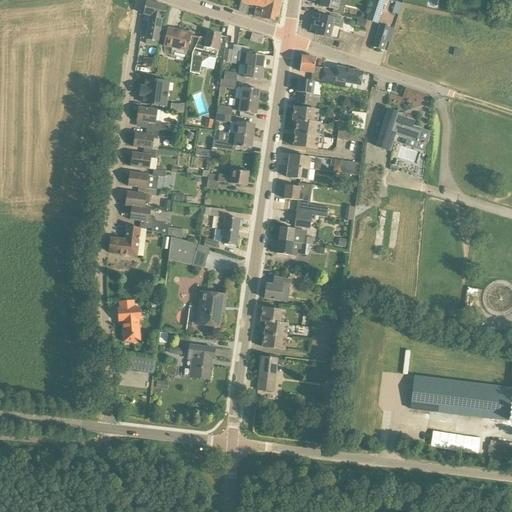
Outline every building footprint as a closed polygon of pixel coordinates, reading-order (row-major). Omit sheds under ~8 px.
[(249,5),(256,7),(254,17),(262,19),(277,23),(281,0),(240,0),(238,12),(247,14),(249,5)] [(321,0),(320,7),(333,10),(332,13),(343,15),(346,0),(321,0)] [(381,0),(372,0),(366,20),(375,24),(383,1),(381,0)] [(145,2),(143,15),(151,17),(147,39),(159,41),(160,32),(162,22),(163,22),(163,17),(164,17),(166,7),(145,2)] [(311,31),(317,33),(317,35),(315,35),(338,40),(342,21),(319,17),(321,18),(320,21),(313,19),(311,31)] [(386,42),(389,43),(390,43),(394,30),(382,26),(379,27),(372,48),(383,51),(386,42)] [(187,52),(191,34),(190,34),(190,36),(178,33),(178,32),(168,29),(164,46),(187,52)] [(208,32),(203,51),(195,49),(192,54),(189,73),(199,75),(202,63),(209,58),(216,60),(220,44),(218,43),(220,35),(208,32)] [(263,38),(252,34),(250,41),(261,44),(263,38)] [(223,63),(230,64),(232,51),(224,50),(223,63)] [(245,66),(262,69),(264,56),(247,54),(245,66)] [(312,82),(314,83),(320,84),(322,68),(314,67),(315,58),(301,57),(299,72),(313,74),(312,82)] [(167,67),(158,66),(157,74),(166,75),(167,67)] [(261,81),(262,69),(245,66),(244,78),(261,81)] [(345,83),(360,86),(362,73),(337,68),(336,72),(323,69),(320,84),(344,89),(345,83)] [(223,80),(236,82),(237,74),(224,72),(223,80)] [(143,97),(142,104),(166,107),(170,83),(145,80),(144,88),(141,87),(140,96),(143,97)] [(236,82),(223,80),(220,80),(218,97),(224,98),(225,89),(234,90),(236,82)] [(312,95),(314,83),(312,82),(298,80),(297,93),(299,93),(297,105),(318,107),(320,96),(312,95)] [(240,100),(258,103),(259,91),(241,88),(240,100)] [(233,112),(238,113),(256,115),(258,103),(240,100),(235,100),(233,112)] [(217,106),(216,114),(231,116),(232,108),(217,106)] [(156,117),(157,111),(138,108),(136,122),(147,123),(146,129),(159,131),(167,132),(168,126),(159,125),(160,118),(156,117)] [(316,150),(319,124),(315,124),(317,111),(294,108),(293,121),(297,122),(293,147),(316,150)] [(378,138),(375,148),(390,153),(394,141),(395,136),(406,140),(415,143),(413,148),(424,152),(430,133),(412,127),(413,122),(396,116),(397,114),(388,111),(381,128),(377,138),(378,138)] [(231,116),(216,114),(215,122),(229,124),(231,116)] [(212,129),(213,120),(206,119),(204,128),(212,129)] [(235,134),(253,137),(254,125),(237,122),(235,134)] [(343,140),(345,127),(339,126),(337,139),(343,140)] [(350,141),(352,128),(345,127),(343,140),(350,141)] [(352,128),(350,141),(356,142),(358,129),(352,128)] [(133,147),(143,149),(152,150),(153,139),(157,140),(159,131),(146,129),(145,135),(135,134),(133,147)] [(363,143),(364,130),(358,129),(356,142),(363,143)] [(191,142),(194,136),(189,133),(185,139),(191,142)] [(234,147),(251,149),(253,137),(235,134),(226,133),(225,142),(213,140),(212,149),(216,149),(226,151),(226,148),(234,149),(234,147)] [(130,167),(149,170),(150,159),(155,159),(155,155),(178,158),(178,154),(152,150),(143,149),(143,155),(132,153),(130,167)] [(288,167),(308,170),(310,159),(289,156),(288,167)] [(341,161),(335,160),(331,160),(330,166),(334,167),(333,173),(339,174),(341,161)] [(339,174),(346,175),(348,162),(341,161),(339,174)] [(308,170),(288,167),(287,178),(307,181),(308,170)] [(165,172),(153,170),(152,177),(165,178),(165,172)] [(248,174),(231,171),(230,178),(218,176),(208,175),(207,178),(206,189),(217,191),(218,183),(246,187),(248,174)] [(127,187),(138,188),(146,189),(148,176),(129,173),(127,187)] [(298,184),(297,188),(285,186),(284,200),(301,202),(302,194),(310,195),(312,186),(298,184)] [(125,206),(131,207),(144,209),(144,208),(145,198),(149,199),(150,196),(155,197),(156,191),(146,189),(138,188),(137,194),(127,193),(125,206)] [(174,201),(182,202),(183,194),(175,193),(174,201)] [(308,216),(312,216),(315,217),(318,217),(326,219),(328,208),(309,205),(308,216)] [(150,209),(144,208),(144,209),(131,207),(129,221),(140,222),(139,228),(151,230),(151,232),(166,236),(168,228),(152,224),(153,221),(149,220),(150,209)] [(218,217),(223,218),(224,210),(210,209),(210,216),(209,216),(218,217)] [(294,227),(310,229),(312,216),(308,216),(296,214),(294,227)] [(239,220),(224,218),(223,226),(221,226),(221,231),(237,233),(239,220)] [(140,229),(127,226),(125,241),(110,239),(109,253),(136,256),(140,229)] [(278,241),(309,245),(313,246),(313,240),(299,238),(300,231),(280,228),(278,241)] [(169,229),(168,236),(176,237),(177,230),(169,229)] [(236,246),(237,233),(221,231),(220,236),(222,236),(221,244),(236,246)] [(209,249),(203,247),(171,238),(168,260),(203,270),(209,249)] [(203,247),(209,249),(216,251),(218,244),(205,240),(203,247)] [(309,245),(278,241),(276,254),(296,257),(297,250),(302,250),(301,255),(308,256),(309,245)] [(288,288),(290,280),(274,278),(273,286),(266,285),(264,299),(279,302),(282,287),(288,288)] [(224,307),(226,296),(199,294),(198,309),(203,309),(201,325),(218,328),(221,307),(224,307)] [(150,303),(153,310),(159,308),(157,301),(150,303)] [(135,342),(140,341),(138,320),(140,320),(139,308),(117,310),(118,322),(123,322),(124,342),(129,342),(130,343),(134,343),(135,342)] [(284,351),(284,350),(287,325),(282,324),(284,312),(263,309),(261,322),(266,323),(262,348),(284,351)] [(343,333),(344,327),(331,325),(330,331),(343,333)] [(343,333),(330,331),(329,338),(342,340),(343,333)] [(329,338),(328,344),(341,346),(342,340),(329,338)] [(340,352),(341,346),(328,344),(327,350),(340,352)] [(187,359),(194,360),(192,378),(208,380),(211,360),(213,360),(215,349),(189,346),(187,359)] [(340,352),(327,350),(326,357),(339,359),(340,352)] [(153,361),(123,357),(121,370),(152,374),(153,361)] [(325,363),(338,365),(339,359),(326,357),(325,363)] [(273,392),(277,360),(261,358),(259,373),(264,374),(263,383),(258,382),(257,390),(273,392)] [(507,422),(509,405),(511,405),(511,383),(511,389),(414,377),(410,409),(507,422)] [(332,407),(334,391),(326,390),(324,406),(332,407)] [(432,438),(461,442),(462,435),(433,431),(432,438)]
